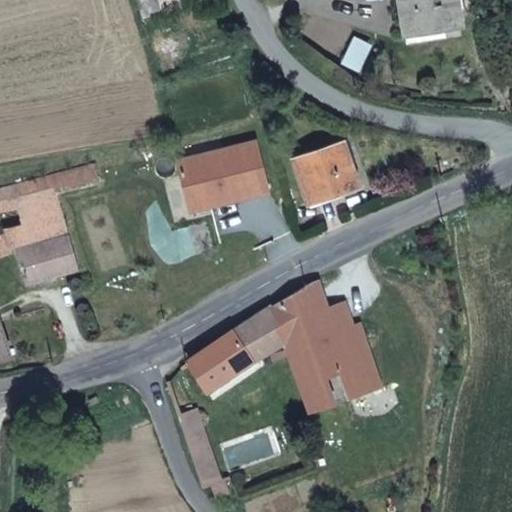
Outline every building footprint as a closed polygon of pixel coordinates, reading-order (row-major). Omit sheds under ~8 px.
[(140,0),(146,15),(160,10),(156,0),(140,0)] [(457,0),(399,0),(405,34),(444,27),(461,24),(457,0)] [(444,27),(405,34),(406,44),(446,38),(444,27)] [(256,143),(179,162),(189,202),(221,194),(223,203),(268,191),(256,143)] [(359,187),(344,144),(294,161),(309,204),(359,187)] [(99,182),(95,166),(54,176),(58,192),(99,182)] [(58,192),(54,176),(0,189),(0,214),(5,233),(10,248),(13,247),(17,246),(68,232),(58,192)] [(221,194),(189,202),(191,211),(223,203),(221,194)] [(69,237),(68,232),(17,246),(19,252),(69,237)] [(0,234),(0,256),(15,252),(13,247),(10,248),(5,233),(0,234)] [(79,268),(69,237),(19,252),(27,283),(79,268)] [(334,335),(316,283),(276,307),(287,343),(312,414),(355,399),(382,389),(360,325),(334,335)] [(346,305),(326,313),(334,335),(355,327),(346,305)] [(287,343),(276,307),(235,334),(253,362),(287,343)] [(0,360),(11,358),(0,320),(0,360)] [(253,362),(235,334),(190,364),(208,392),(253,362)] [(205,490),(222,484),(197,412),(180,417),(205,490)]
